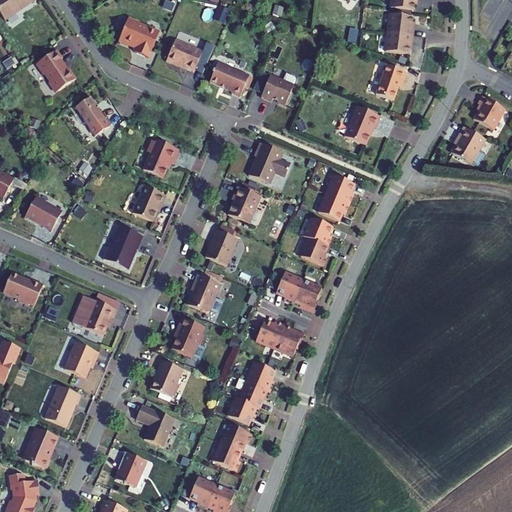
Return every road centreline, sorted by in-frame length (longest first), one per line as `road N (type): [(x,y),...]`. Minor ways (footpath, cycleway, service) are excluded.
road 1 (residential): [(261,511),(354,270),(459,66)]
road 2 (residential): [(63,0),(108,67),(213,115),(222,128),(148,300)]
road 3 (residential): [(148,300),(63,511)]
road 4 (residential): [(0,235),(148,300)]
